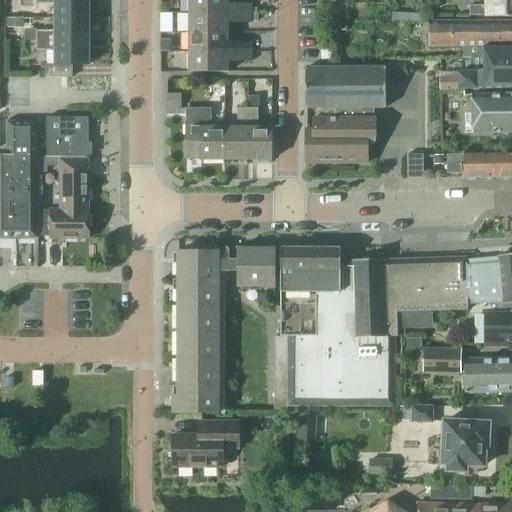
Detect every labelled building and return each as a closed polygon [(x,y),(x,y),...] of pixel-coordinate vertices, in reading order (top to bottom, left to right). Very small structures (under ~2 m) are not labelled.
[(89,25),(88,0),(36,0),(36,5),(56,5),(56,25),(89,25)] [(227,0),(187,0),(187,14),(250,14),(250,5),(227,5),(227,0)] [(485,7),(469,7),(469,18),(485,17),(485,18),(511,17),(511,0),(484,0),(484,3),(485,7)] [(250,14),(187,14),(187,34),(227,34),(227,24),(250,24),(250,14)] [(323,32),(346,32),(346,21),(322,21),(323,32)] [(482,57),(482,48),(482,45),(511,45),(511,22),(427,21),(428,46),(462,45),(462,57),(470,57),(482,57)] [(89,52),(89,25),(56,25),(56,32),(36,32),(36,53),(56,53),(56,52),(89,52)] [(227,34),(187,34),(187,53),(251,53),(251,52),(250,43),(227,43),(227,34)] [(470,57),(470,72),(457,72),(457,78),(458,89),(511,87),(511,47),(482,48),(482,57),(470,57)] [(322,61),(332,61),(332,51),(322,51),(322,61)] [(89,67),(89,52),(56,52),(56,53),(56,66),(46,66),(46,79),(73,79),(73,67),(89,67)] [(251,53),(187,53),(187,73),(189,73),(227,73),(227,63),(251,63),(251,53)] [(374,119),(374,109),(386,109),(386,96),(394,96),(393,82),(386,82),(386,69),(332,69),(306,69),(305,69),(305,87),(304,87),(304,91),(305,91),(305,109),(306,109),(313,109),(324,109),(324,119),(313,120),(313,130),(306,130),(305,130),(305,151),(305,165),(307,165),(368,164),(368,147),(372,147),(376,143),(376,119),(374,119)] [(458,89),(457,78),(439,79),(440,91),(458,90),(458,89)] [(465,135),(472,134),(511,133),(511,93),(492,94),(492,95),(470,96),(471,114),(464,115),(465,135)] [(210,110),(185,110),(185,157),(187,157),(201,157),(201,161),(226,161),(225,129),(224,129),(224,124),(210,124),(210,110)] [(238,129),(225,129),(226,161),(250,161),(249,110),(238,110),(238,129)] [(257,110),(249,110),(250,161),(272,161),(272,129),(259,129),(258,110),(257,110)] [(48,117),(47,158),(86,158),(89,158),(90,116),(74,117),(48,117)] [(5,156),(0,155),(0,238),(0,239),(17,239),(18,121),(7,121),(7,155),(5,155),(5,156)] [(39,121),(18,121),(17,239),(39,239),(39,236),(39,211),(39,121)] [(494,177),(511,177),(511,153),(494,154),(494,177)] [(447,155),(447,165),(447,174),(463,174),(463,178),(494,177),(494,154),(447,155)] [(408,179),(424,179),(424,155),(408,156),(408,179)] [(47,158),(47,167),(60,167),(60,187),(64,187),(64,186),(89,186),(89,160),(86,160),(86,158),(47,158)] [(64,187),(60,187),(60,210),(64,210),(64,211),(89,211),(89,186),(64,186),(64,187)] [(51,211),(39,211),(39,236),(51,237),(51,239),(64,239),(64,211),(64,210),(60,210),(51,210),(51,211)] [(64,211),(64,239),(89,239),(89,211),(64,211)] [(178,397),(173,397),(173,414),(220,414),(220,345),(220,271),(239,271),(239,288),(275,288),(275,249),(274,249),(239,249),(239,253),(178,253),(178,345),(178,397)] [(341,250),(281,249),(281,337),(286,337),(286,339),(288,339),(351,341),(395,342),(395,338),(394,316),(423,316),(423,313),(468,312),(468,305),(495,304),(495,314),(499,313),(499,316),(511,314),(511,255),(499,256),(499,258),(467,261),(467,260),(385,262),(385,260),(353,261),(353,264),(341,264),(341,250)] [(485,314),(484,346),(507,347),(507,343),(511,342),(511,314),(499,316),(499,313),(495,314),(485,314)] [(423,316),(394,316),(395,338),(398,338),(398,331),(424,331),(423,316)] [(281,337),(275,337),(275,410),(289,410),(288,339),(286,339),(286,337),(281,337)] [(351,341),(288,339),(289,410),(397,408),(395,342),(351,341)] [(460,349),(422,349),(422,374),(460,374),(460,349)] [(511,358),(464,360),(465,393),(511,392),(511,358)] [(42,387),(42,373),(38,373),(32,372),(32,387),(42,387)] [(13,388),(13,378),(5,378),(5,388),(13,388)] [(399,407),(399,421),(411,421),(411,422),(431,423),(431,407),(411,407),(399,407)] [(314,415),(296,415),(295,444),(313,444),(314,415)] [(443,422),(441,464),(447,464),(446,470),(447,470),(464,471),(465,465),(483,466),(484,445),(487,446),(487,424),(443,422)] [(173,444),(171,446),(171,457),(173,459),(173,468),(223,468),(223,449),(239,449),(239,423),(199,423),(199,436),(173,436),(173,444)] [(368,460),(368,476),(391,476),(391,461),(368,460)] [(367,511),(511,511),(511,508),(483,508),(483,506),(416,504),(415,511),(403,511),(387,502),(367,511)]
